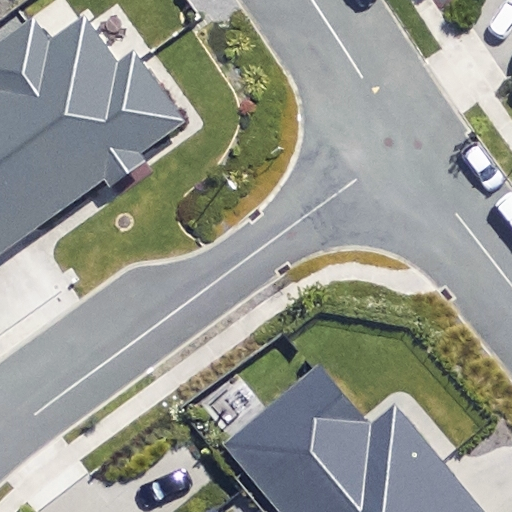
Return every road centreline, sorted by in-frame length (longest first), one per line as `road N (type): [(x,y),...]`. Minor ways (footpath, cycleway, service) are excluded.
road 1 (residential): [(403,142),(0,441)]
road 2 (residential): [(511,282),(403,142)]
road 3 (residential): [(403,142),(307,0)]
